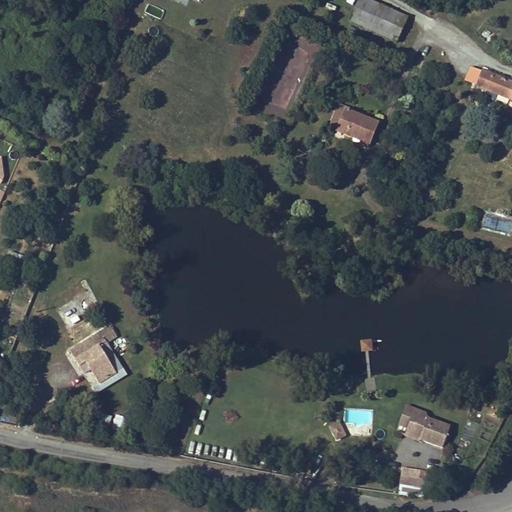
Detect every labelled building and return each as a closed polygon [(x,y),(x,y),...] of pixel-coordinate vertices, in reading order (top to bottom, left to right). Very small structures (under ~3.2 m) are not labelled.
[(408,17),(370,0),(361,0),(352,20),(397,41),(408,17)] [(144,12),(160,19),(165,10),(149,2),(144,12)] [(299,59),(279,59),(280,68),(275,68),(275,80),(265,81),(265,101),(291,100),(290,92),(281,93),(280,86),(299,85),(299,59)] [(478,85),(511,99),(511,97),(511,82),(484,71),(478,85)] [(379,124),(348,111),(339,132),(371,144),(379,124)] [(430,207),(420,204),(418,214),(428,217),(430,207)] [(483,226),(508,234),(511,221),(487,214),(483,226)] [(24,259),(10,254),(6,265),(20,270),(24,259)] [(102,331),(69,349),(79,367),(87,363),(91,370),(98,382),(116,372),(101,346),(108,342),(102,331)] [(87,363),(79,367),(84,374),(91,370),(87,363)] [(409,434),(418,411),(409,408),(402,426),(399,436),(407,438),(407,439),(419,443),(420,440),(421,438),(409,434)] [(430,416),(418,411),(409,434),(421,438),(420,440),(445,449),(453,428),(431,420),(430,416)] [(98,422),(109,425),(112,415),(101,412),(98,422)] [(116,413),(111,429),(123,433),(128,417),(116,413)] [(335,441),(347,435),(339,419),(328,425),(335,441)] [(422,489),(425,474),(400,471),(398,486),(422,489)]
